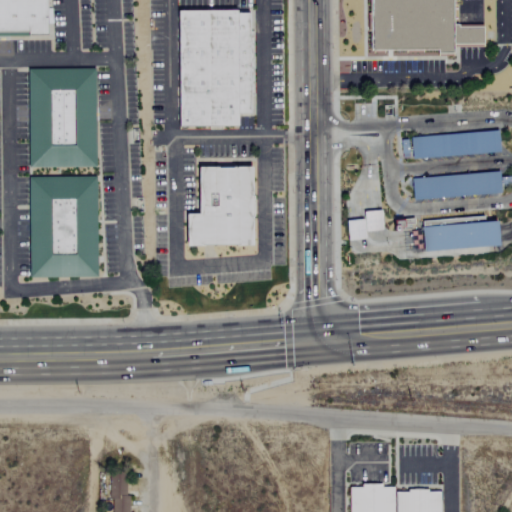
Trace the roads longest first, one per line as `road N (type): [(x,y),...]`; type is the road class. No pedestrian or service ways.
road 1 (residential): [(511,428),(0,407)]
road 2 (tertiary): [(312,342),(309,0)]
road 3 (primary): [(0,357),(312,342)]
road 4 (primary): [(312,342),(511,325)]
